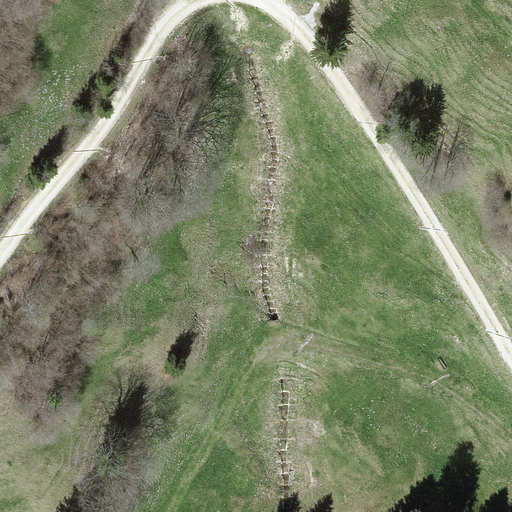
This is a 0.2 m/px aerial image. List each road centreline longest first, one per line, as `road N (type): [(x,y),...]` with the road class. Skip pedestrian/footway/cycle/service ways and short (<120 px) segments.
road 1 (track): [(511,434),(438,380),(281,338),(253,361),(167,511)]
road 2 (track): [(511,358),(369,119),(292,20),(264,0)]
road 3 (track): [(195,0),(170,17),(120,102),(0,254)]
